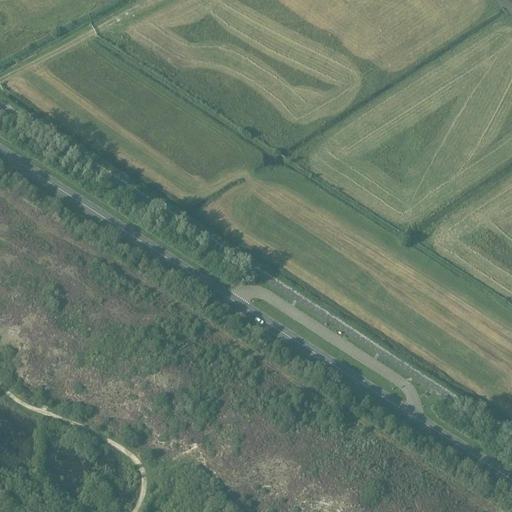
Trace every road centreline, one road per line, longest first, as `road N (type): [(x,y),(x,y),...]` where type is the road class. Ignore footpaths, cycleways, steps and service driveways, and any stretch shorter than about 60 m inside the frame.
road 1 (secondary): [(511,482),(0,150)]
road 2 (track): [(0,81),(147,0)]
